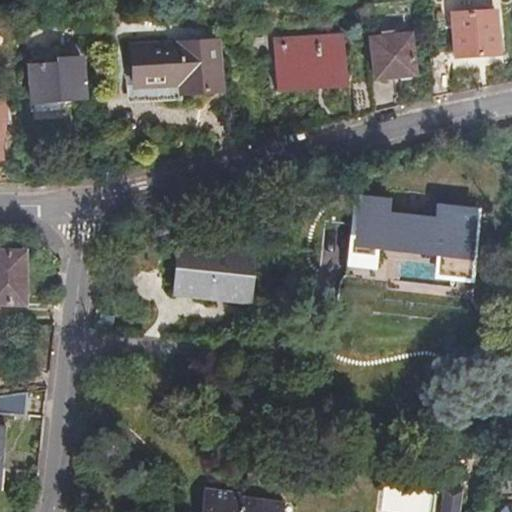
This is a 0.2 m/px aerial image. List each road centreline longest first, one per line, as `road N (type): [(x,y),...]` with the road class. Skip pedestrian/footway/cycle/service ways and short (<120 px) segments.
road 1 (residential): [(78,208),(511,102)]
road 2 (residential): [(78,208),(84,229),(74,339),(50,511)]
